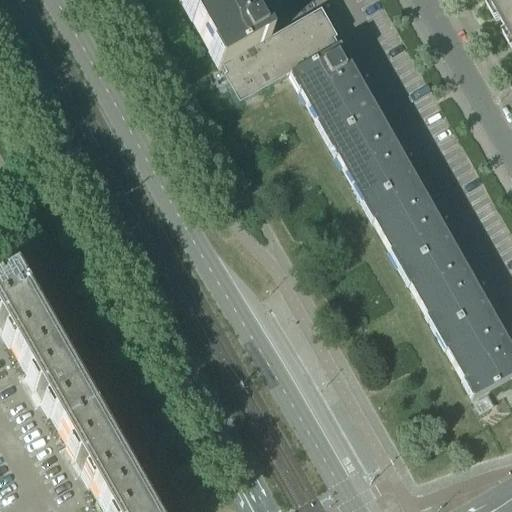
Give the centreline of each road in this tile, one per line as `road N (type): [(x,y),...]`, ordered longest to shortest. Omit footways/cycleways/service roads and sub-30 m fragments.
road 1 (secondary): [(352,511),(62,0)]
road 2 (secondary): [(0,38),(258,511)]
road 3 (residential): [(511,153),(425,0)]
